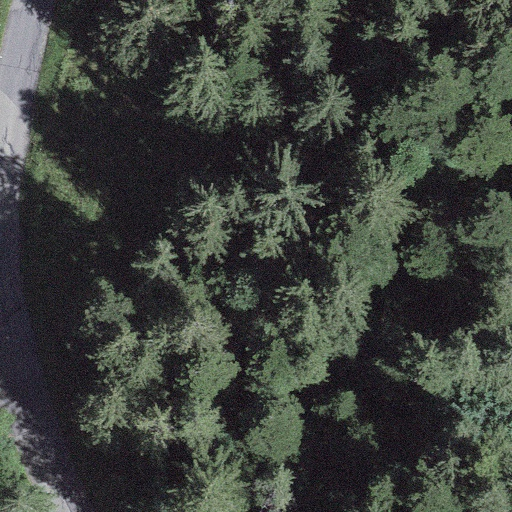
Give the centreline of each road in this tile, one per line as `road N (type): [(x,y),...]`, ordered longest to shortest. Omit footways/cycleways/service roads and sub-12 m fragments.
road 1 (unclassified): [(79,511),(16,376),(1,310),(0,239)]
road 2 (unclassified): [(0,216),(12,95),(35,0)]
